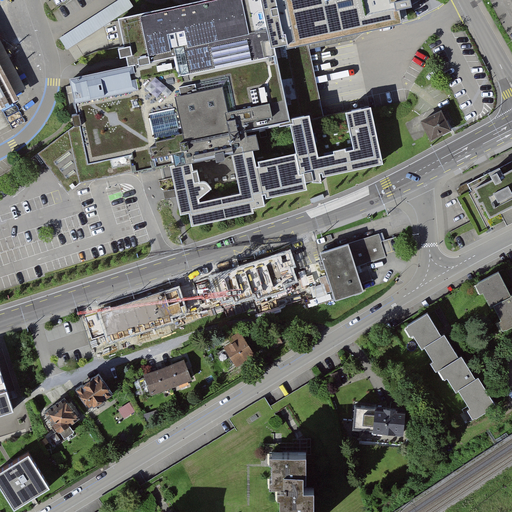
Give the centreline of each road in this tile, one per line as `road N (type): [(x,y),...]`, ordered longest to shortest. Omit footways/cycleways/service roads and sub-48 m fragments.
road 1 (residential): [(51,511),(434,271)]
road 2 (secondary): [(413,177),(324,215),(0,321)]
